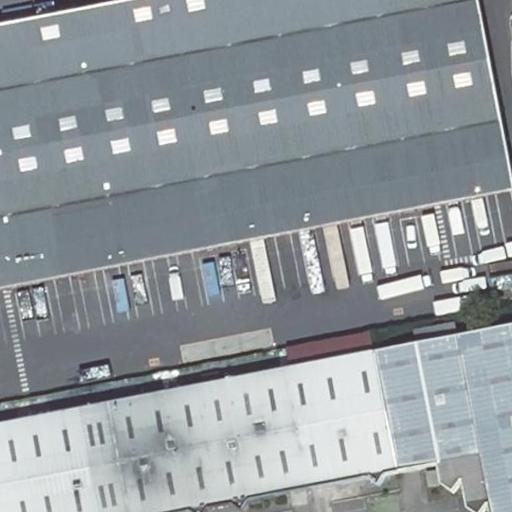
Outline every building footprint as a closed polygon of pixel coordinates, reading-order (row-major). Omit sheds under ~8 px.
[(0,285),(511,185),(511,165),(479,0),(145,0),(0,28),(0,285)] [(22,326),(36,323),(30,292),(16,295),(22,326)] [(377,353),(400,472),(439,465),(443,484),(454,493),(464,480),(469,509),(473,511),(483,511),(490,503),(491,511),(511,511),(511,326),(458,336),(458,338),(377,353)] [(400,472),(377,353),(235,381),(0,425),(0,511),(208,511),(210,510),(234,505),(243,511),(251,501),(369,478),(380,486),(388,475),(400,472)] [(430,487),(440,485),(438,471),(427,473),(430,487)]
